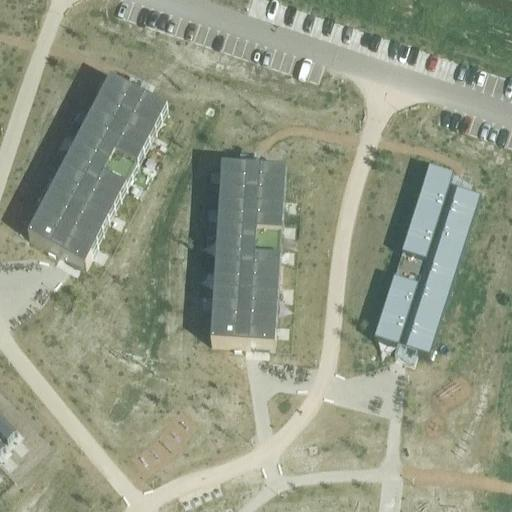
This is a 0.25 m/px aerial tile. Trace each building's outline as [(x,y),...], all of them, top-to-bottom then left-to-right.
[(112,87),(29,244),(86,274),(169,117),(112,87)] [(223,174),(212,351),(276,355),(287,178),(223,174)] [(430,175),(375,346),(399,354),(454,183),(430,175)] [(458,198),(407,356),(431,364),(482,205),(458,198)] [(0,417),(0,438),(8,446),(18,437),(0,417)]
